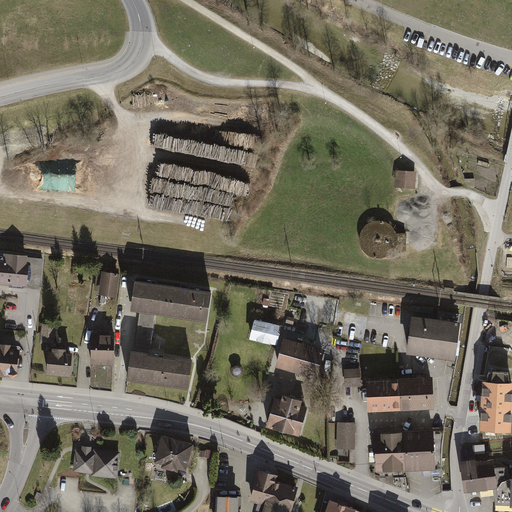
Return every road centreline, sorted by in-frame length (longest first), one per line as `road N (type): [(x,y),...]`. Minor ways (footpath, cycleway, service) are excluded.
road 1 (primary): [(414,511),(211,429),(30,402)]
road 2 (residential): [(461,511),(456,444),(511,152)]
road 3 (track): [(94,75),(141,151),(142,174),(132,189),(107,199),(0,190)]
road 4 (track): [(501,206),(440,190),(400,146),(328,94)]
road 5 (residential): [(133,0),(143,45),(129,65),(0,96)]
road 6 (track): [(328,94),(201,76),(143,32)]
road 7 (track): [(328,94),(184,0)]
road 8 (residential): [(511,57),(359,0)]
